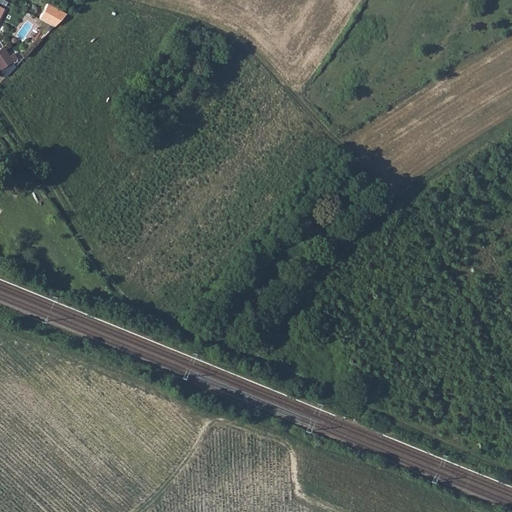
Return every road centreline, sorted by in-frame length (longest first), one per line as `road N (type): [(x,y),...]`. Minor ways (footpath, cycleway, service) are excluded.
road 1 (track): [(511,124),(299,276),(241,352)]
road 2 (track): [(241,352),(126,301),(0,112)]
road 3 (track): [(390,204),(281,75),(235,36),(133,0)]
road 4 (track): [(241,352),(511,472)]
road 5 (track): [(142,511),(213,418),(292,451)]
